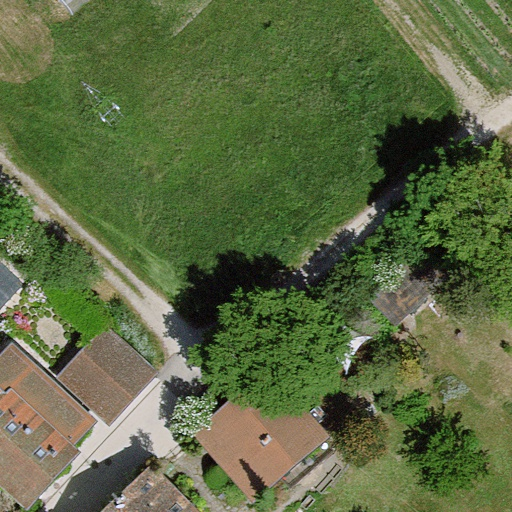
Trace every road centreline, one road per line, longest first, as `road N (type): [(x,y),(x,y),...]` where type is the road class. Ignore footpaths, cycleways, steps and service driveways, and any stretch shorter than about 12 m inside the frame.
road 1 (track): [(229,356),(511,114)]
road 2 (track): [(470,149),(462,75),(398,0)]
